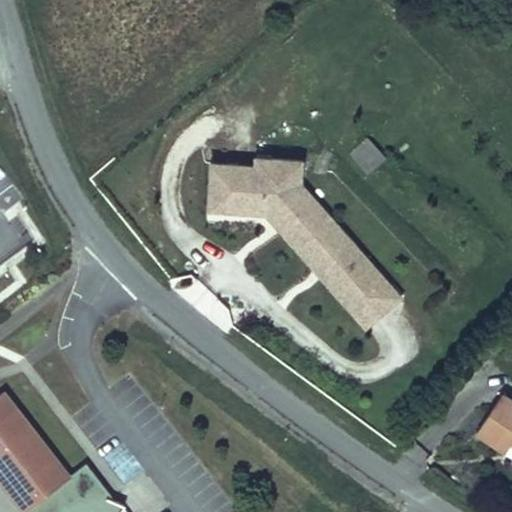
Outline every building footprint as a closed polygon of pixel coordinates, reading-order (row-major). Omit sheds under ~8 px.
[(291,192),(300,183),(301,160),(252,158),(251,166),(207,164),(205,215),(263,217),(274,218),(295,240),(309,227),(298,215),(306,208),(291,192)] [(308,254),(332,232),(339,225),(300,183),(291,192),(306,208),(298,215),(309,227),(295,240),(308,254)] [(295,240),(274,218),(263,217),(327,286),(327,275),(308,254),(295,240)] [(357,246),(339,225),(332,232),(350,252),(357,246)] [(402,296),(357,246),(350,252),(332,232),(308,254),(327,275),(327,286),(348,309),(362,296),(380,316),(402,296)] [(380,316),(362,296),(348,309),(366,328),(380,316)] [(511,400),(502,393),(473,435),(502,455),(509,444),(511,446),(511,400)] [(91,511),(74,491),(59,503),(0,434),(0,508),(3,511),(91,511)]
